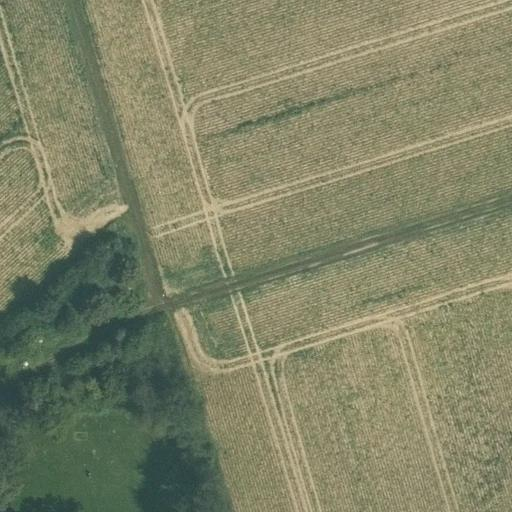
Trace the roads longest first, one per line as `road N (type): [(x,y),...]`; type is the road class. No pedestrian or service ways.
road 1 (track): [(511,200),(163,308)]
road 2 (track): [(70,0),(163,308)]
road 3 (track): [(163,308),(225,511)]
